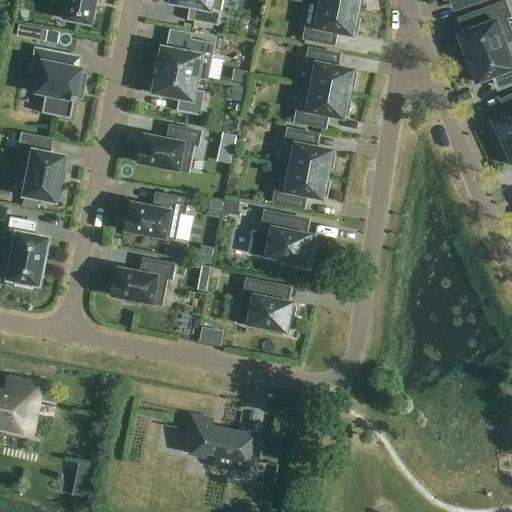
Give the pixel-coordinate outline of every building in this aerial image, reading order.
[(29,0),(29,21),(52,22),(52,0),(29,0)] [(54,0),(54,4),(66,7),(64,20),(90,25),(91,25),(92,16),(92,15),(95,0),(54,0)] [(168,0),(168,3),(188,7),(190,7),(187,19),(213,24),(218,25),(223,0),(168,0)] [(315,0),(315,3),(357,12),(359,4),(362,5),(363,0),(315,0)] [(463,61),(511,42),(511,35),(506,19),(510,17),(505,2),(476,13),(481,26),(458,35),(462,44),(457,46),(463,61)] [(356,19),(357,12),(315,3),(310,28),(306,27),(303,40),(329,45),(331,32),(352,36),(353,33),(357,34),(359,20),(356,19)] [(35,29),(33,40),(42,42),(45,31),(35,29)] [(154,55),(151,69),(199,79),(207,80),(214,44),(190,39),(188,50),(160,44),(158,56),(154,55)] [(511,42),(463,61),(468,76),(473,74),(476,83),(499,75),(504,88),(511,85),(511,42)] [(306,86),(348,95),(350,87),(353,88),(356,74),(353,73),(353,71),(332,66),(335,54),(309,48),(307,61),(311,62),(306,86)] [(41,114),(70,119),(74,101),(77,102),(78,92),(83,93),(87,75),(69,71),(72,57),(44,51),(36,93),(45,95),(41,114)] [(37,81),(40,62),(7,57),(1,100),(0,99),(0,109),(8,110),(7,118),(37,122),(40,101),(27,99),(29,80),(37,81)] [(199,79),(151,69),(149,83),(152,84),(150,95),(178,100),(176,112),(200,117),(205,91),(197,89),(199,79)] [(347,102),(348,95),(306,86),(302,110),(297,109),(294,122),(320,127),(322,115),(344,119),(344,116),(348,117),(350,103),(347,102)] [(233,87),(230,100),(241,103),(244,90),(233,87)] [(499,146),(511,139),(511,95),(508,98),(511,106),(511,111),(492,121),(496,130),(492,132),(499,146)] [(198,147),(201,133),(176,128),(173,141),(145,135),(142,147),(141,146),(138,163),(188,173),(194,146),(198,147)] [(285,167),(327,175),(329,168),(332,168),(335,154),(331,154),(332,151),(310,147),(313,134),(288,129),(285,142),(290,143),(285,167)] [(55,203),(58,187),(57,187),(63,159),(47,156),(50,142),(21,136),(17,156),(30,159),(22,198),(54,204),(54,203),(55,203)] [(511,139),(499,146),(506,161),(510,159),(511,162),(511,139)] [(326,183),(327,175),(285,167),(280,191),(275,190),(273,203),(298,208),(301,195),(322,200),(323,197),(326,198),(329,184),(326,183)] [(184,215),(187,200),(162,195),(160,209),(131,203),(129,214),(128,214),(124,230),(174,241),(180,214),(184,215)] [(209,201),(207,214),(220,216),(222,204),(209,201)] [(226,201),(224,214),(236,217),(239,203),(226,201)] [(204,220),(204,207),(191,207),(191,255),(210,254),(210,220),(204,220)] [(311,235),(288,230),(291,217),(265,211),(260,233),(253,232),(249,254),(287,261),(286,265),(300,267),(301,264),(305,265),(307,253),(311,254),(314,240),(310,239),(311,235)] [(38,288),(48,240),(32,237),(35,224),(10,219),(8,233),(16,234),(7,282),(15,283),(15,288),(32,291),(33,287),(38,288)] [(171,280),(174,266),(149,260),(146,274),(118,269),(116,280),(115,280),(111,296),(125,298),(124,302),(138,305),(139,301),(161,306),(167,279),(171,280)] [(199,266),(195,290),(204,291),(208,268),(199,266)] [(293,321),(296,308),(292,307),(293,303),(270,298),(273,285),(247,279),(238,323),(269,329),(268,332),(282,335),(283,332),(287,333),(289,321),(293,321)] [(0,425),(31,432),(40,386),(6,379),(3,392),(0,390),(0,425)] [(213,421),(192,417),(185,452),(214,458),(213,466),(245,472),(247,461),(256,463),(260,438),(212,429),(213,421)] [(77,463),(71,495),(87,498),(92,466),(77,463)]
